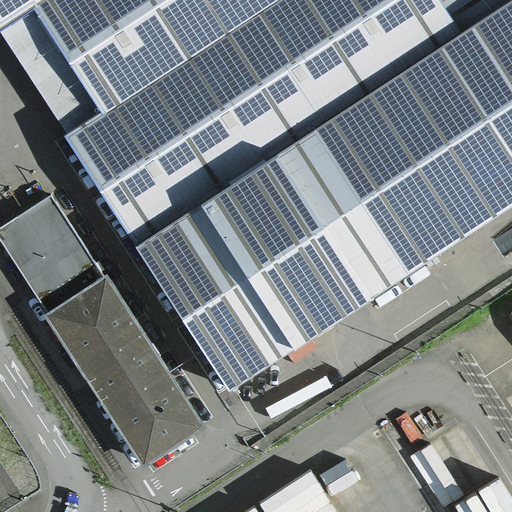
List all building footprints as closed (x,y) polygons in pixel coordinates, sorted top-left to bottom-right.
[(445,0),(38,0),(0,25),(0,35),(135,241),(463,27),(445,0)] [(0,0),(0,25),(38,0),(0,0)] [(445,0),(463,27),(504,0),(445,0)] [(511,0),(504,0),(463,27),(511,101),(511,0)] [(511,201),(511,101),(463,27),(135,241),(230,386),(511,201)] [(105,277),(54,197),(0,231),(0,243),(147,471),(214,428),(113,272),(105,277)]
